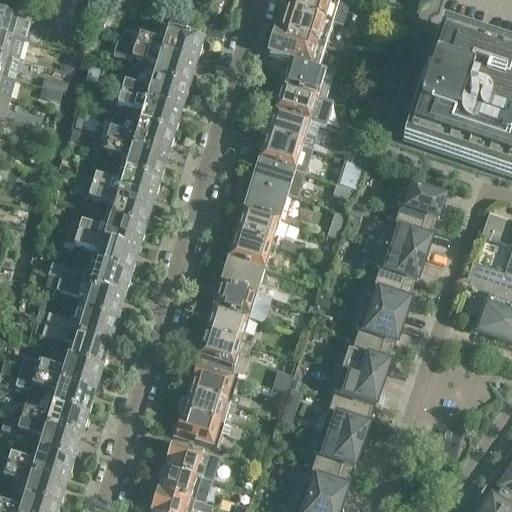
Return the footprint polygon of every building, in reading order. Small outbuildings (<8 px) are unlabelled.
[(51,0),(46,19),(55,22),(60,0),(51,0)] [(78,0),(71,26),(91,31),(99,2),(90,0),(78,0)] [(286,0),(283,10),(333,26),(341,28),(344,29),(352,5),(334,0),(286,0)] [(110,6),(99,2),(91,31),(102,34),(110,6)] [(0,35),(25,42),(27,43),(35,14),(10,7),(0,4),(0,35)] [(287,12),(280,34),(326,49),(333,26),(283,10),(287,12)] [(391,16),(402,20),(404,15),(392,12),(391,16)] [(204,36),(206,29),(179,20),(177,28),(204,36)] [(72,39),(75,28),(52,21),(49,33),(72,39)] [(207,25),(206,29),(204,36),(223,43),(227,31),(207,25)] [(393,44),(405,48),(411,29),(399,25),(393,44)] [(202,42),(204,36),(177,28),(175,34),(202,42)] [(511,51),(441,28),(426,74),(430,76),(422,100),(417,99),(402,145),(511,182),(511,51)] [(132,35),(128,46),(195,67),(198,56),(201,55),(204,49),(201,47),(202,43),(202,42),(175,34),(169,32),(167,38),(166,38),(164,45),(132,35)] [(269,58),(270,58),(290,64),(319,73),(326,49),(280,34),(280,35),(276,33),(269,58)] [(89,46),(93,47),(100,50),(104,38),(92,34),(89,46)] [(0,57),(19,62),(25,42),(0,35),(0,57)] [(131,62),(132,60),(157,68),(153,80),(188,90),(189,87),(192,86),(194,81),(192,78),(195,67),(128,46),(117,43),(113,56),(131,62)] [(0,57),(0,78),(4,80),(16,83),(21,63),(19,62),(0,57)] [(283,85),(282,89),(318,100),(319,98),(329,102),(333,88),(323,84),(326,75),(319,73),(290,64),(286,75),(283,77),(281,84),(283,85)] [(57,73),(69,76),(71,69),(59,66),(57,73)] [(392,87),(397,72),(389,69),(379,72),(383,85),(392,87)] [(96,85),(99,72),(94,71),(90,70),(88,70),(85,83),(86,83),(89,84),(96,85)] [(118,82),(115,93),(181,113),(184,103),(187,101),(189,95),(187,93),(188,90),(153,80),(150,91),(118,82)] [(277,103),(274,114),(311,125),(318,100),(282,89),(281,91),(278,93),(275,100),(277,103)] [(56,103),(58,95),(46,91),(43,99),(56,103)] [(181,113),(115,93),(111,105),(143,114),(139,126),(174,137),(175,134),(178,132),(180,127),(178,124),(181,113)] [(0,120),(3,122),(9,102),(0,99),(0,120)] [(371,117),(381,120),(386,104),(376,101),(371,117)] [(270,127),(267,138),(303,150),(308,151),(312,136),(307,135),(311,125),(274,114),(274,115),(270,117),(268,124),(270,127)] [(114,118),(107,142),(166,160),(169,150),(173,147),(175,143),(173,139),(174,137),(139,126),(114,118)] [(76,120),(73,131),(81,133),(84,122),(76,120)] [(373,135),(358,130),(356,138),(370,143),(373,135)] [(44,144),(47,134),(38,132),(36,142),(44,144)] [(82,135),(72,132),(68,144),(78,147),(82,135)] [(260,160),(259,162),(295,173),(303,150),(267,138),(263,148),(260,150),(258,157),(260,160)] [(166,160),(107,142),(103,154),(128,161),(125,173),(159,183),(159,182),(163,179),(165,174),(163,172),(166,160)] [(350,165),(353,165),(364,169),(368,156),(354,152),(350,165)] [(252,185),(251,187),(288,198),(297,201),(305,176),(295,173),(259,162),(256,172),(252,175),(250,182),(252,185)] [(358,187),(364,169),(353,165),(348,184),(358,187)] [(96,177),(92,189),(152,207),(155,197),(158,195),(160,189),(158,186),(159,183),(125,173),(121,185),(96,177)] [(396,210),(393,219),(431,232),(436,218),(439,219),(444,203),(445,203),(445,201),(403,187),(403,188),(399,186),(397,190),(395,193),(393,200),(392,204),(392,208),(396,210)] [(247,200),(244,212),(280,223),(288,198),(251,187),(250,189),(248,190),(245,198),(247,200)] [(352,204),(355,193),(336,187),(332,198),(352,204)] [(92,189),(89,200),(114,208),(110,220),(144,230),(145,229),(148,227),(150,220),(148,218),(152,207),(92,189)] [(237,233),(236,236),(272,248),(280,223),(244,212),(240,223),(237,224),(235,231),(237,233)] [(339,242),(346,219),(334,215),(327,238),(339,242)] [(349,216),(342,237),(354,241),(361,220),(349,216)] [(511,224),(489,217),(481,239),(511,249),(511,255),(505,278),(511,280),(511,224)] [(377,240),(374,248),(424,264),(429,248),(426,246),(431,232),(393,219),(389,229),(385,228),(383,231),(381,234),(378,240),(377,240)] [(71,233),(78,235),(137,253),(140,243),(144,241),(146,236),(143,233),(144,230),(110,220),(107,231),(81,224),(81,225),(71,225),(69,232),(71,233)] [(67,245),(74,247),(99,255),(96,266),(130,276),(130,275),(134,273),(136,266),(134,263),(137,253),(78,235),(71,233),(67,245)] [(232,249),(228,261),(265,272),(269,258),(274,259),(277,249),(272,248),(236,236),(235,239),(232,240),(230,247),(232,249)] [(283,243),(281,250),(292,254),(304,257),(306,250),(283,243)] [(375,272),(372,281),(410,294),(415,280),(418,281),(424,264),(374,248),(372,256),(371,263),(371,271),(375,272)] [(224,274),(221,286),(257,297),(287,306),(290,296),(260,287),(265,272),(228,261),(225,263),(222,270),(224,274)] [(53,279),(60,281),(122,300),(125,290),(129,288),(131,282),(129,280),(130,276),(96,266),(92,278),(85,276),(63,269),(63,270),(51,266),(48,277),(53,279)] [(486,307),(476,335),(499,342),(511,303),(511,280),(505,278),(472,267),(465,289),(489,297),(486,307)] [(325,281),(315,278),(312,287),(323,290),(325,281)] [(49,290),(56,292),(85,301),(81,314),(115,324),(116,322),(120,320),(121,314),(119,311),(122,300),(60,281),(53,279),(49,290)] [(408,310),(405,309),(410,294),(372,281),(370,287),(365,290),(360,296),(357,302),(353,310),(403,327),(408,310)] [(214,309),(250,321),(254,307),(284,317),(287,306),(257,297),(221,286),(217,297),(214,298),(212,306),(214,309)] [(317,302),(320,291),(311,288),(308,300),(317,302)] [(511,303),(499,342),(511,346),(511,303)] [(209,324),(205,335),(252,349),(254,339),(245,336),(250,321),(214,309),(212,313),(209,315),(207,321),(209,324)] [(350,333),(354,334),(351,344),(389,357),(394,342),(397,343),(403,327),(353,310),(351,319),(350,326),(350,327),(350,333)] [(38,325),(45,328),(108,347),(111,336),(115,334),(117,329),(115,326),(115,324),(81,314),(78,325),(70,323),(49,316),(41,314),(37,325),(38,325)] [(35,337),(42,339),(64,346),(71,347),(67,360),(101,370),(102,368),(106,365),(107,361),(105,358),(108,347),(45,328),(38,325),(35,337)] [(318,333),(312,331),(309,338),(311,342),(316,342),(320,337),(318,333)] [(252,349),(205,335),(202,346),(199,347),(197,354),(199,357),(195,369),(230,380),(235,365),(236,365),(239,355),(249,358),(252,349)] [(351,344),(347,354),(344,352),(341,355),(340,357),(336,364),(332,372),(382,389),(388,372),(384,371),(389,357),(351,344)] [(287,353),(285,359),(294,362),(296,356),(287,353)] [(19,370),(35,375),(94,393),(97,383),(101,381),(103,375),(100,372),(101,370),(67,360),(64,371),(23,360),(19,370)] [(6,367),(4,375),(15,378),(17,371),(6,367)] [(16,381),(32,386),(46,391),(43,403),(87,416),(87,415),(91,413),(93,407),(90,404),(94,393),(35,375),(19,370),(16,381)] [(194,382),(190,394),(228,406),(230,406),(237,408),(248,411),(264,416),(269,418),(272,409),(251,403),(237,398),(241,384),(235,382),(205,373),(206,372),(197,370),(196,371),(193,372),(192,378),(193,380),(193,382),(194,382)] [(333,397),(330,406),(368,419),(373,404),(376,406),(382,389),(332,372),(330,381),(329,388),(329,391),(329,395),(333,397)] [(293,383),(290,393),(299,395),(302,386),(293,383)] [(285,404),(287,398),(256,389),(254,395),(285,404)] [(302,397),(289,393),(285,406),(292,408),(300,404),(302,397)] [(183,403),(181,413),(184,414),(183,416),(221,428),(224,428),(230,406),(228,406),(190,394),(187,405),(183,403)] [(14,419),(21,421),(80,439),(82,430),(86,427),(88,422),(86,419),(87,416),(43,403),(39,415),(25,410),(24,411),(17,409),(14,419)] [(315,427),(311,435),(361,451),(367,434),(363,433),(368,419),(330,406),(327,416),(323,415),(320,418),(318,420),(317,423),(315,427)] [(176,429),(174,434),(176,437),(176,438),(184,441),(214,449),(217,450),(221,435),(224,428),(221,428),(183,416),(180,427),(179,426),(179,428),(176,429)] [(4,428),(18,433),(35,439),(32,450),(39,452),(72,462),(73,461),(77,459),(78,454),(76,451),(80,439),(21,421),(14,419),(7,417),(4,428)] [(239,442),(241,434),(230,431),(228,437),(228,439),(239,442)] [(313,459),(309,468),(347,481),(352,467),(356,468),(361,451),(311,435),(309,443),(310,443),(308,450),(308,454),(308,458),(313,459)] [(272,445),(269,455),(278,457),(281,448),(272,445)] [(168,460),(165,470),(166,469),(202,481),(209,459),(204,458),(205,456),(202,455),(202,456),(172,446),(171,449),(168,449),(166,457),(168,460)] [(0,463),(0,465),(7,467),(65,486),(68,476),(72,474),(74,468),(72,465),(72,462),(39,452),(35,464),(3,454),(0,463)] [(511,456),(509,455),(501,466),(511,473),(511,456)] [(0,477),(3,479),(28,487),(24,498),(58,508),(59,507),(62,506),(64,500),(61,497),(65,486),(7,467),(0,465),(0,477)] [(503,485),(494,497),(511,508),(511,473),(501,466),(493,478),(503,485)] [(294,489),(291,497),(335,511),(340,511),(346,497),(342,496),(347,481),(309,468),(306,478),(302,477),(300,480),(297,483),(294,489)] [(162,482),(158,492),(213,509),(216,502),(198,496),(202,481),(166,469),(165,470),(165,471),(161,470),(158,480),(162,482)] [(153,509),(152,511),(212,511),(213,509),(158,492),(155,502),(154,502),(152,508),(152,509),(153,509)] [(0,511),(57,511),(58,508),(24,498),(15,495),(11,507),(0,503),(0,511)] [(335,511),(291,497),(288,505),(289,506),(287,511),(335,511)] [(476,502),(469,511),(511,511),(511,508),(494,497),(486,509),(476,502)] [(245,511),(248,505),(237,501),(233,511),(245,511)]
